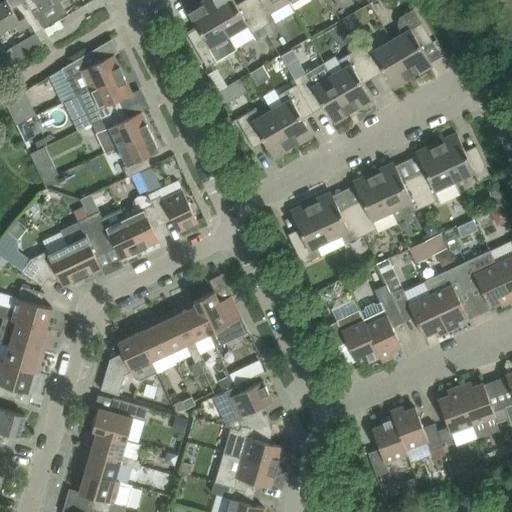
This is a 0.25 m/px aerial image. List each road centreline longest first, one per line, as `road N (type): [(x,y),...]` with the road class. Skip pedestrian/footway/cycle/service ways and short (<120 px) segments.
road 1 (residential): [(29,511),(91,304),(238,230)]
road 2 (residential): [(228,208),(474,83)]
road 3 (residential): [(228,208),(130,12)]
road 4 (residential): [(319,411),(511,333)]
road 5 (residential): [(319,411),(238,230)]
